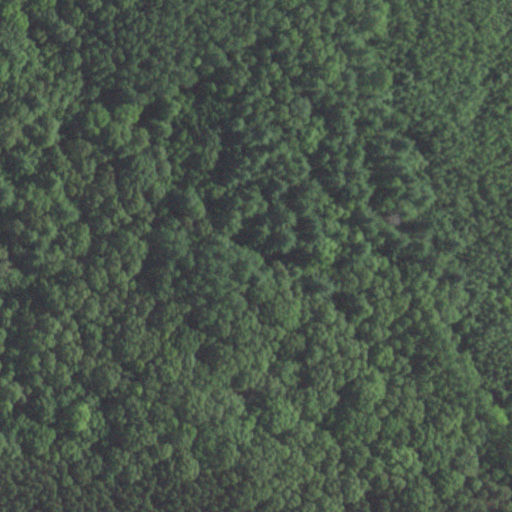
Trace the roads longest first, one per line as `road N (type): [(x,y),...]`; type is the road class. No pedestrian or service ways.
road 1 (track): [(511,444),(0,436)]
road 2 (track): [(318,0),(216,44),(164,39),(116,78),(0,118)]
